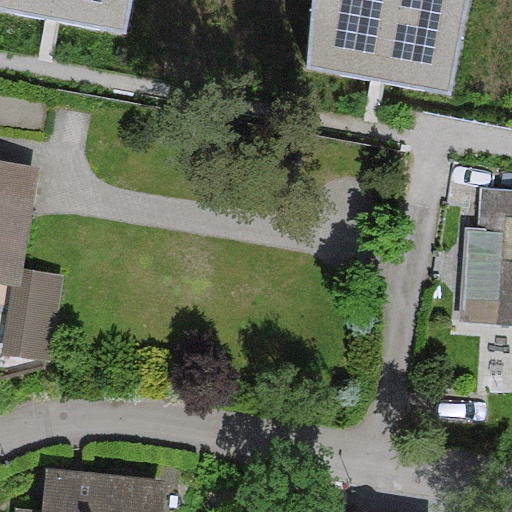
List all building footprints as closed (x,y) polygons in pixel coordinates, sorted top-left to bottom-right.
[(143,0),(0,0),(0,28),(134,47),(143,0)] [(480,0),(309,0),(302,90),(458,111),(480,0)] [(43,173),(0,166),(0,285),(16,288),(5,353),(52,360),(64,281),(27,275),(43,173)] [(500,338),(511,338),(511,198),(477,198),(475,310),(501,311),(500,338)] [(166,511),(169,489),(51,478),(48,511),(166,511)]
